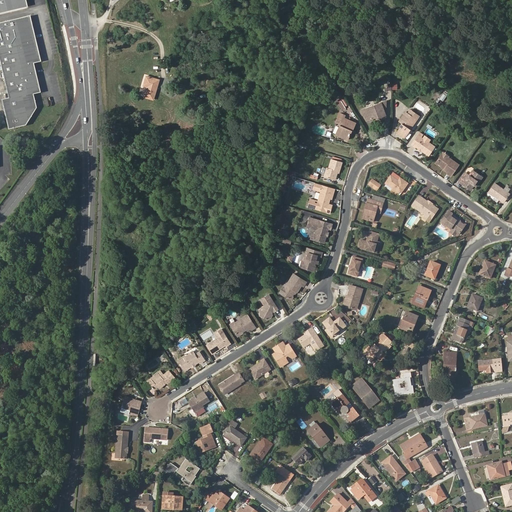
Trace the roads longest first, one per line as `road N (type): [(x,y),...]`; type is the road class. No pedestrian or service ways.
road 1 (residential): [(157,410),(321,298),(354,171),(370,155),(409,161),(497,231)]
road 2 (secondary): [(65,511),(89,206)]
road 3 (residential): [(436,406),(426,352),(470,249),(497,231)]
road 4 (residential): [(436,406),(373,440),(298,511)]
road 5 (secondary): [(89,206),(94,128),(86,34)]
